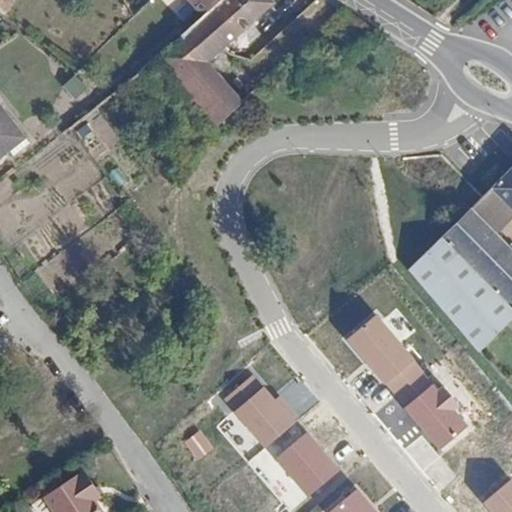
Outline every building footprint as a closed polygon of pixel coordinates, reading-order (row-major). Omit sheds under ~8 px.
[(0,0),(0,9),(3,12),(12,0),(0,0)] [(218,0),(201,15),(156,55),(216,123),(242,100),(207,59),(270,0),(218,0)] [(187,0),(201,15),(218,0),(187,0)] [(84,87),(72,73),(61,83),(72,97),(84,87)] [(0,152),(3,150),(14,140),(0,119),(0,152)] [(20,148),(14,140),(3,150),(7,158),(20,148)] [(511,163),(495,181),(468,208),(460,216),(443,233),(511,308),(511,248),(504,240),(511,232),(511,163)] [(507,322),(511,316),(511,308),(443,233),(406,268),(476,352),(507,322)] [(414,361),(378,314),(347,338),(386,385),(414,361)] [(439,389),(433,383),(404,408),(440,450),(467,426),(454,411),(459,406),(443,386),(439,389)] [(266,448),(298,420),(280,395),(274,398),(265,387),(233,413),(266,448)] [(308,494),(339,469),(307,433),(276,458),(308,494)] [(106,486),(90,462),(84,466),(81,465),(49,487),(65,511),(114,511),(100,490),(106,486)] [(511,511),(511,479),(481,503),(489,511),(511,511)] [(378,511),(356,488),(325,511),(378,511)]
